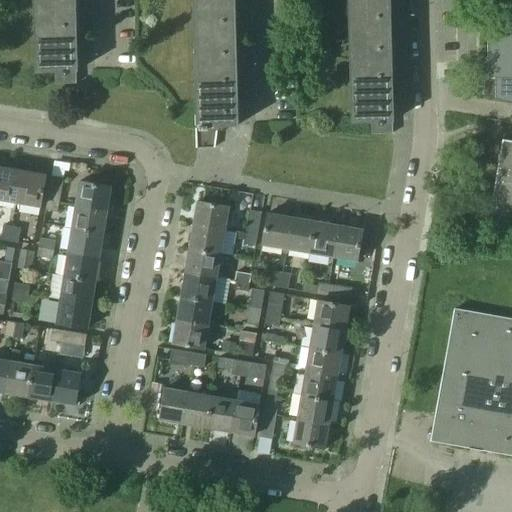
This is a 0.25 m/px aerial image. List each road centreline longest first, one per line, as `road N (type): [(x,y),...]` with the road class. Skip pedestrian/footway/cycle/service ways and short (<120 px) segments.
road 1 (residential): [(363,501),(424,147),(423,0)]
road 2 (residential): [(111,457),(155,171),(133,147),(0,122)]
road 3 (residential): [(363,501),(111,457)]
